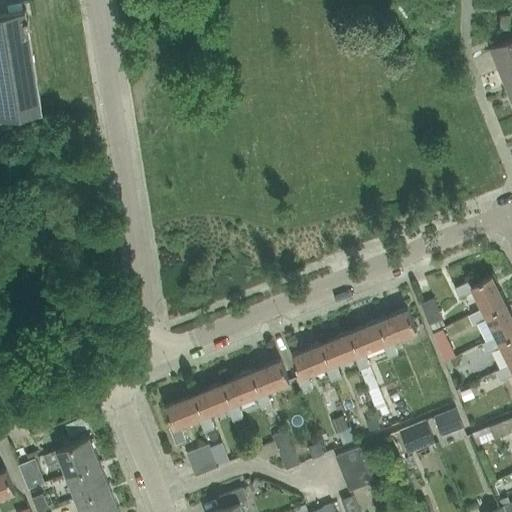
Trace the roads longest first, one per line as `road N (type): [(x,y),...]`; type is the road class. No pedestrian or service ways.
road 1 (residential): [(160,353),(506,214)]
road 2 (residential): [(160,353),(148,326),(94,0)]
road 3 (residential): [(164,511),(109,375)]
